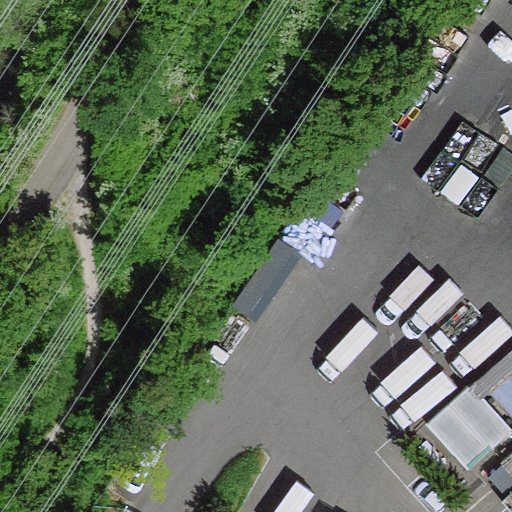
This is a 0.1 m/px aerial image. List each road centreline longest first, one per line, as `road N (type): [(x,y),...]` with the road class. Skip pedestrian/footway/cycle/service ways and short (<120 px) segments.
road 1 (track): [(142,0),(0,259)]
road 2 (unknown): [(511,264),(503,279),(385,202)]
